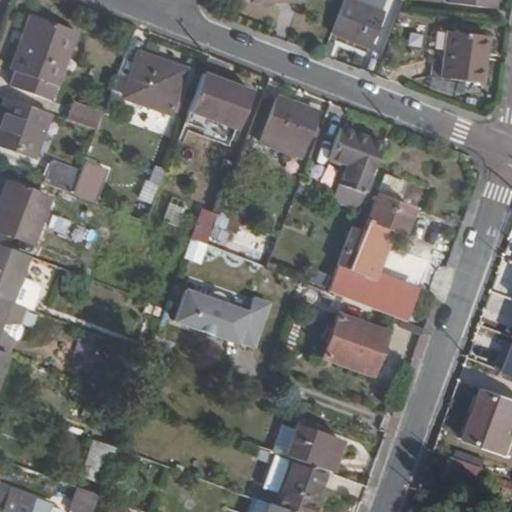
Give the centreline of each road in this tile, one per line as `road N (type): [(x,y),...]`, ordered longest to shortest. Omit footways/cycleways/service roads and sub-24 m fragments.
road 1 (residential): [(511,152),(383,511)]
road 2 (residential): [(511,152),(182,22)]
